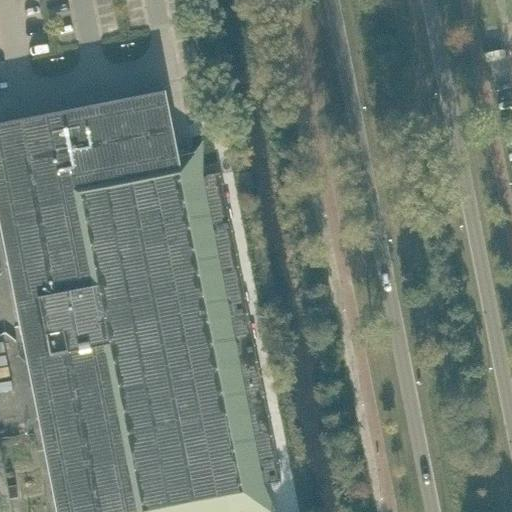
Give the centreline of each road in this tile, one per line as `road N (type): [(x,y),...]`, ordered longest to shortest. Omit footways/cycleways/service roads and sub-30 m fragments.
road 1 (secondary): [(332,0),(434,511)]
road 2 (secondary): [(511,417),(429,0)]
